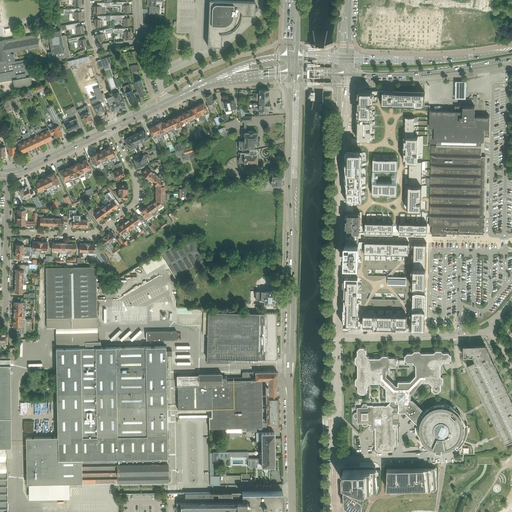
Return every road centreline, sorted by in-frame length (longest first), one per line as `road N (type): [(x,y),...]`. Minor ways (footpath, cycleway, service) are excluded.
road 1 (tertiary): [(291,511),(292,106)]
road 2 (unclassified): [(342,110),(338,337)]
road 3 (unclassified): [(6,233),(92,233),(133,203),(135,180),(110,128)]
road 4 (secondary): [(511,49),(351,59)]
road 5 (unclassified): [(338,337),(492,331)]
road 6 (unclassified): [(335,475),(338,337)]
